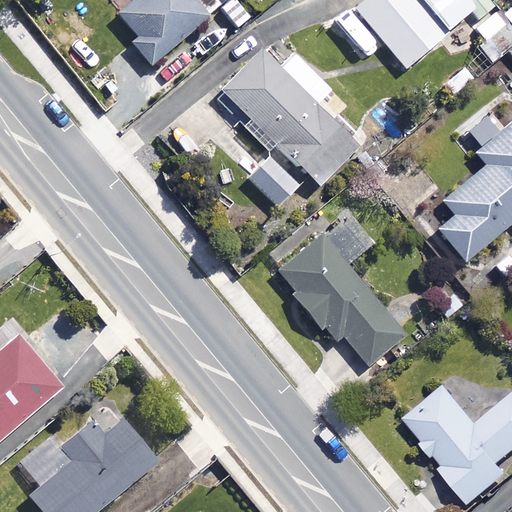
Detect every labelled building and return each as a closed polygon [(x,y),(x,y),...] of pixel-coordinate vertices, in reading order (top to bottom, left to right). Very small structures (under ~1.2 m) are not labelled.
[(139,0),(118,17),(136,40),(131,45),(150,68),(202,25),(218,45),(256,14),(244,0),(139,0)] [(412,0),(366,0),(353,12),(405,72),(445,37),(412,0)] [(465,0),(416,0),(446,35),(474,11),(465,0)] [(354,153),(260,58),(219,98),(276,155),(279,151),(317,190),(354,153)] [(411,134),(385,102),(361,122),(386,154),(411,134)] [(511,123),(475,155),(486,168),(446,202),(457,216),(436,234),(463,265),(511,223),(511,123)] [(295,188),(269,162),(248,182),(274,209),(295,188)] [(367,249),(347,223),(277,276),(331,346),(342,338),(366,370),(403,341),(345,266),(367,249)] [(0,442),(60,391),(16,340),(0,353),(0,442)] [(444,390),(404,421),(468,507),(505,478),(495,466),(511,452),(511,398),(474,428),(444,390)] [(98,511),(156,466),(122,424),(101,441),(89,427),(60,450),(71,464),(27,499),(38,511),(98,511)]
